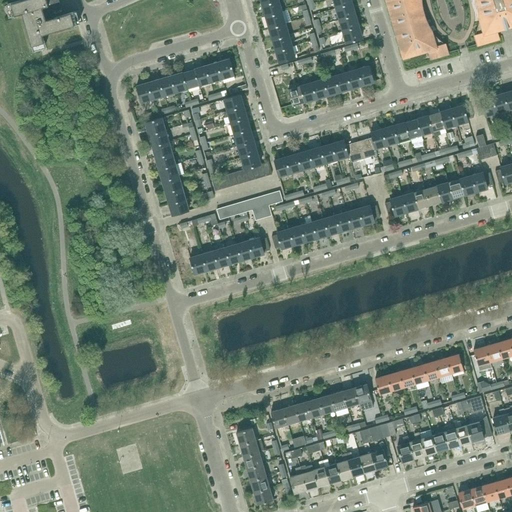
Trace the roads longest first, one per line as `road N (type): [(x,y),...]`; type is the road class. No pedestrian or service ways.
road 1 (residential): [(174,307),(511,206)]
road 2 (residential): [(199,398),(511,309)]
road 3 (residential): [(174,307),(112,100),(113,76)]
road 4 (residential): [(199,398),(63,434),(44,422),(31,378)]
road 5 (residential): [(113,76),(131,61),(242,29)]
road 6 (residential): [(511,453),(384,492)]
road 7 (residential): [(276,127),(401,97)]
